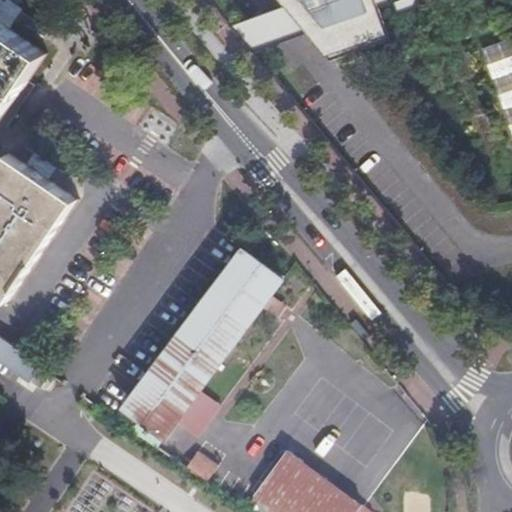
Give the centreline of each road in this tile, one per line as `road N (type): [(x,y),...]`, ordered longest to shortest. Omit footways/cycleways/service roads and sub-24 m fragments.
road 1 (secondary): [(271,164),(358,289),(483,438)]
road 2 (secondary): [(503,398),(472,379),(271,164)]
road 3 (secondary): [(271,164),(126,0)]
